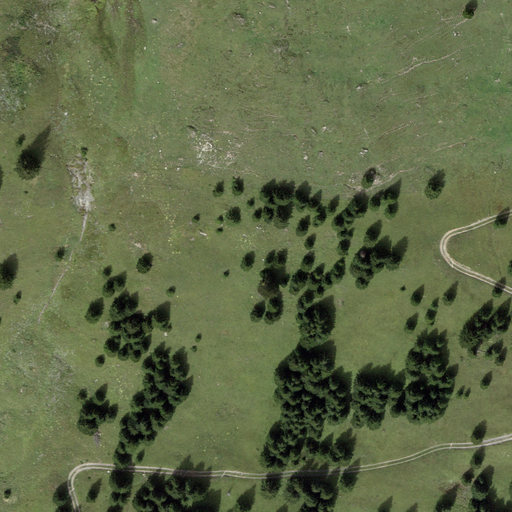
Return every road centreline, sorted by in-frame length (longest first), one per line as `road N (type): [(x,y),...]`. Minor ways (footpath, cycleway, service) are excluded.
road 1 (track): [(511,437),(327,476),(90,468),(74,476),(78,511)]
road 2 (track): [(511,211),(453,234),(445,246),(450,261),(511,291)]
